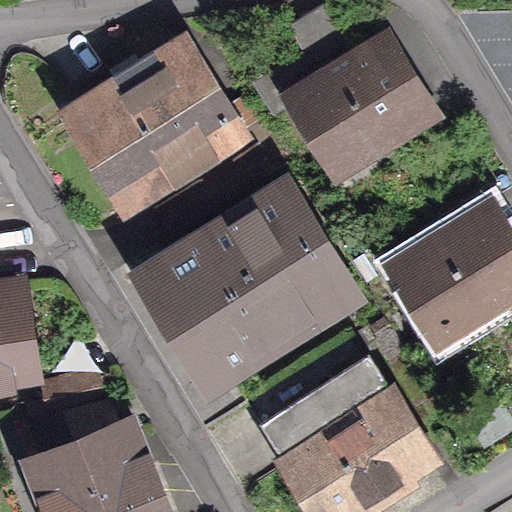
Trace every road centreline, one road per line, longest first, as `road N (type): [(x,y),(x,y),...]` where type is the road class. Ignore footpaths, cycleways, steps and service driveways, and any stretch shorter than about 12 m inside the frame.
road 1 (residential): [(0,151),(235,511)]
road 2 (residential): [(511,110),(442,0)]
